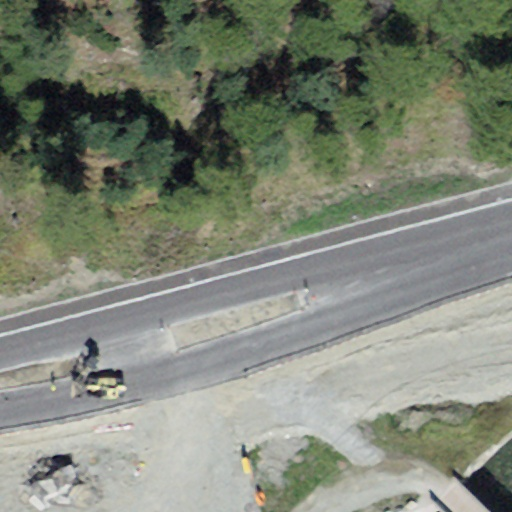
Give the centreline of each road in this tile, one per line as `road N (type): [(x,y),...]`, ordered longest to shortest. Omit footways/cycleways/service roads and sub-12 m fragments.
road 1 (primary): [(0,414),(511,352)]
road 2 (track): [(329,511),(360,489),(403,474),(421,478),(461,511)]
